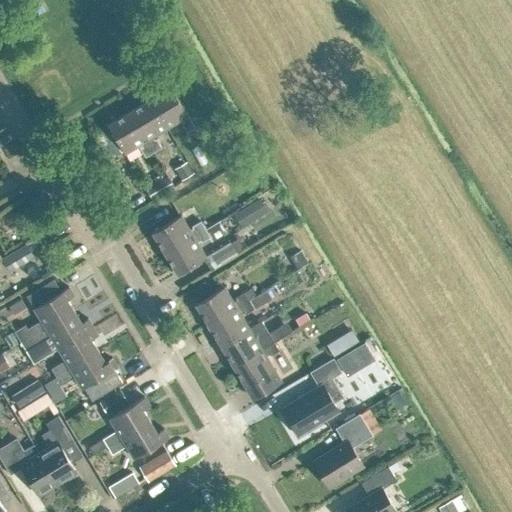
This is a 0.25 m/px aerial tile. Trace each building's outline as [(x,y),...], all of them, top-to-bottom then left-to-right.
[(149,98),(166,127),(179,119),(187,131),(195,126),(170,85),(149,98)] [(152,135),(166,127),(149,98),(128,111),(153,151),(161,146),(155,137),(153,138),(152,135)] [(145,156),(153,151),(128,111),(107,123),(124,152),(140,143),(142,146),(139,147),(145,156)] [(168,190),(161,178),(146,186),(152,199),(168,190)] [(207,195),(222,188),(217,178),(202,185),(207,195)] [(266,193),(237,206),(245,222),(274,209),(266,193)] [(164,252),(205,228),(200,219),(199,220),(192,208),(181,214),(181,213),(152,231),(164,252)] [(218,220),(205,228),(164,252),(177,273),(206,256),(198,243),(208,237),(210,241),(225,232),(218,220)] [(0,268),(6,265),(9,270),(34,255),(26,243),(0,258),(0,268)] [(20,341),(73,310),(66,298),(73,294),(68,285),(61,290),(54,279),(27,296),(40,318),(27,327),(24,323),(13,330),(20,341)] [(208,324),(256,295),(252,287),(244,291),(232,298),(224,285),(195,303),(208,324)] [(220,345),(250,327),(242,314),(254,307),(254,308),(266,301),(260,292),(256,295),(208,324),(220,345)] [(32,361),(57,346),(93,326),(87,317),(80,321),(73,310),(20,341),(32,361)] [(299,324),(309,318),(305,311),(294,318),(299,324)] [(269,330),(263,319),(250,327),(220,345),(233,365),(274,341),(285,334),(279,324),(269,330)] [(55,374),(98,350),(91,338),(98,334),(93,326),(57,346),(65,358),(51,366),(55,374)] [(338,337),(326,345),(333,357),(345,349),(338,337)] [(274,341),(233,365),(252,397),(281,380),(267,356),(279,349),(274,341)] [(45,382),(49,388),(49,389),(74,374),(82,387),(117,366),(112,357),(105,361),(98,350),(55,375),(45,382)] [(0,353),(0,369),(14,364),(8,351),(0,353)] [(350,351),(335,360),(346,378),(361,369),(350,351)] [(298,434),(339,410),(333,401),(343,395),(331,377),(341,371),(333,357),(309,371),(318,384),(281,406),(298,434)] [(30,385),(12,396),(19,406),(36,396),(30,385)] [(119,388),(97,401),(105,413),(126,400),(119,388)] [(396,409),(406,402),(398,390),(387,397),(396,409)] [(66,400),(72,412),(92,402),(86,391),(66,400)] [(107,445),(149,420),(142,408),(149,403),(144,395),(109,417),(116,429),(102,438),(107,445)] [(329,485),(362,465),(351,446),(372,434),(359,412),(335,427),(343,441),(313,459),(329,485)] [(39,452),(57,482),(76,471),(60,446),(72,439),(57,415),(45,422),(49,429),(41,434),(49,446),(39,452)] [(149,420),(107,445),(112,453),(126,445),(133,457),(169,436),(163,427),(156,431),(149,420)] [(24,449),(16,437),(0,446),(0,457),(10,474),(21,466),(38,494),(57,482),(39,452),(33,443),(24,449)] [(166,450),(139,466),(147,480),(175,463),(166,450)] [(344,511),(393,511),(395,511),(381,488),(396,479),(388,465),(360,482),(368,494),(343,509),(344,511)] [(119,491),(143,482),(138,470),(114,479),(119,491)] [(0,511),(6,511),(0,502),(11,496),(0,477),(0,511)] [(458,511),(451,498),(437,506),(440,511),(458,511)]
